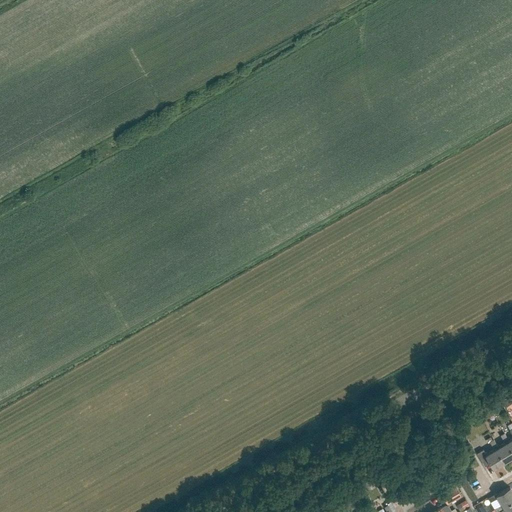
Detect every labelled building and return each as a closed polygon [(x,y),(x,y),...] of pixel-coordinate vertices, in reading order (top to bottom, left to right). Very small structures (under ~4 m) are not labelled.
[(504,407),(510,404),(506,397),(500,401),(504,407)] [(487,417),(492,414),(489,408),(483,411),(487,417)] [(511,449),(507,442),(509,441),(504,433),(500,435),(505,443),(498,447),(496,448),(504,461),(511,456),(511,449)] [(496,448),(498,447),(493,439),(492,440),(489,442),(494,449),(486,454),(483,449),(477,453),(485,466),(490,463),(493,468),(504,461),(496,448)] [(396,481),(391,484),(397,495),(402,492),(396,481)] [(397,495),(391,484),(385,487),(392,498),(397,495)] [(456,486),(441,494),(447,504),(461,496),(456,486)] [(497,497),(501,504),(502,506),(511,499),(511,491),(509,486),(496,494),(495,493),(487,498),(489,502),(497,497)] [(460,511),(469,505),(465,499),(456,505),(460,511)] [(501,504),(493,509),(495,511),(511,511),(511,499),(502,506),(501,504)] [(385,511),(391,511),(390,509),(393,507),(389,501),(386,503),(387,505),(383,507),(385,511)]
